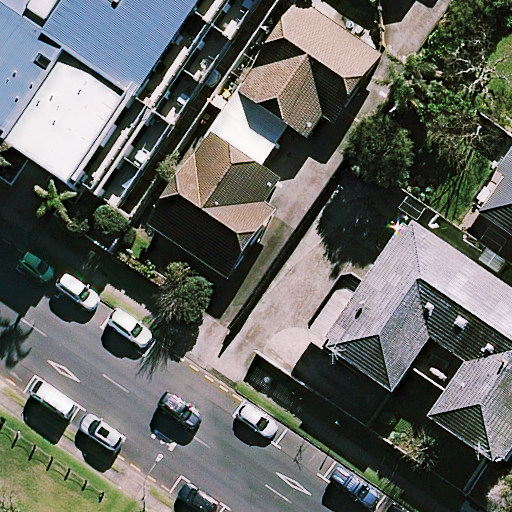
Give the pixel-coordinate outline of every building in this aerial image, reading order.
[(0,0),(0,132),(97,199),(122,214),(268,0),(0,0)] [(383,57),(306,5),(245,95),(322,147),(383,57)] [(283,144),(234,111),(155,229),(231,280),(271,221),(293,188),(266,170),(283,144)] [(511,121),(502,136),(511,142),(511,162),(508,168),(511,171),(511,182),(488,217),(511,233),(511,121)] [(511,459),(511,288),(415,223),(366,295),(345,281),(309,334),(400,395),(420,366),(457,391),(437,420),(507,467),(511,459)]
